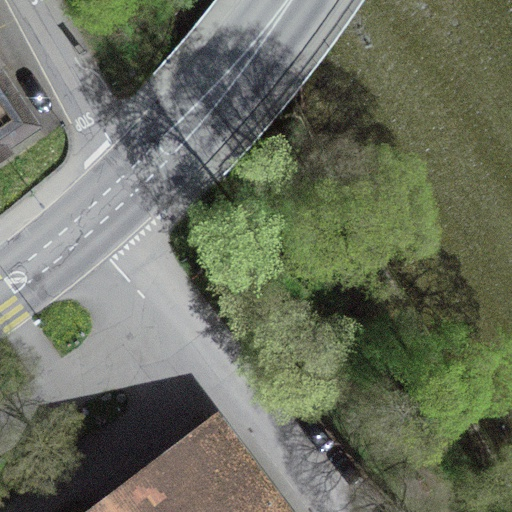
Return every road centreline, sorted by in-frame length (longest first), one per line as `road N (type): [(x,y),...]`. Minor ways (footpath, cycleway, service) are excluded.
road 1 (secondary): [(298,0),(116,194)]
road 2 (residential): [(116,194),(16,0)]
road 3 (unclassified): [(226,367),(116,194)]
road 4 (unclassified): [(226,367),(327,511)]
road 5 (secondary): [(116,194),(0,291)]
